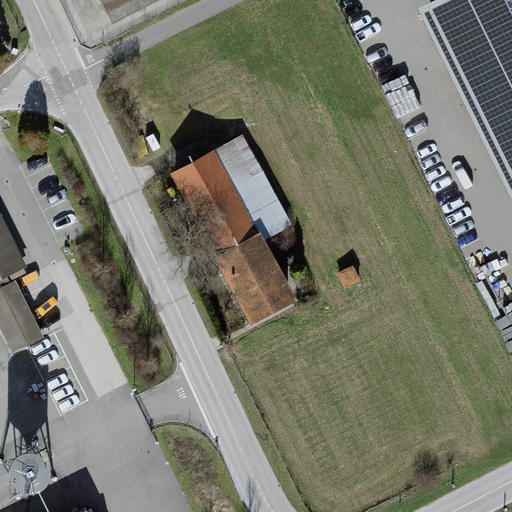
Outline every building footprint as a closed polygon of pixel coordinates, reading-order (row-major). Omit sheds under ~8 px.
[(511,184),(511,0),(449,0),(425,12),(511,184)] [(293,223),(241,134),(168,177),(251,320),(289,298),(257,244),(293,223)] [(0,278),(23,267),(0,222),(0,278)] [(349,264),(334,271),(342,286),(357,279),(349,264)] [(0,328),(9,347),(39,332),(11,278),(0,283),(0,328)]
